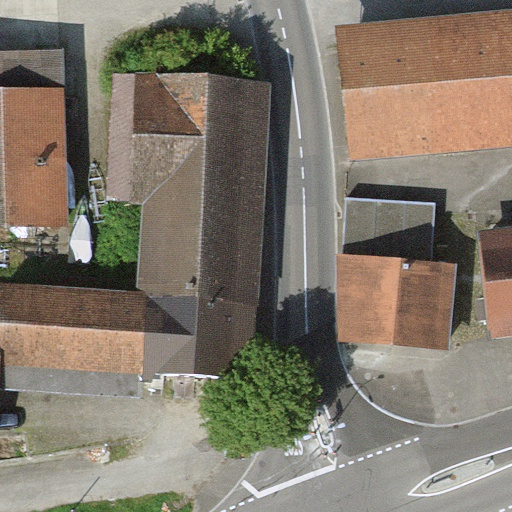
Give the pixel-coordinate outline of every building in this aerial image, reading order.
[(511,21),(346,36),(356,156),(511,142),(511,21)] [(74,53),(0,54),(0,229),(77,228),(74,53)] [(275,91),(117,84),(112,214),(148,216),(145,295),(5,289),(4,301),(0,301),(0,454),(10,455),(13,381),(262,391),(264,352),(269,238),(275,91)] [(352,197),(351,245),(444,248),(445,199),(352,197)] [(511,219),(493,222),(504,333),(511,332),(511,219)] [(462,353),(462,309),(493,310),(494,263),(344,262),(343,352),(462,353)]
